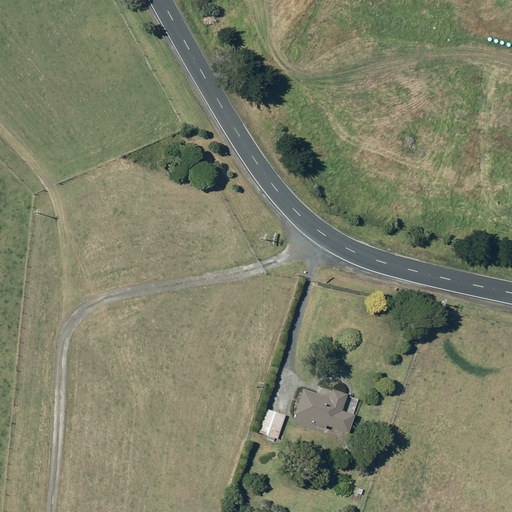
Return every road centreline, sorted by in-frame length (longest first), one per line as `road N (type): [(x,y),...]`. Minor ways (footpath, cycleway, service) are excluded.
road 1 (tertiary): [(511,292),(380,262),(315,229),(254,159),(162,0)]
road 2 (track): [(49,511),(61,357),(86,310),(121,295),(248,272),(315,229)]
